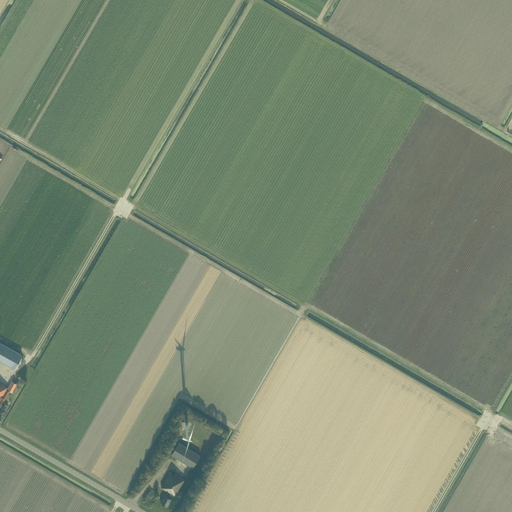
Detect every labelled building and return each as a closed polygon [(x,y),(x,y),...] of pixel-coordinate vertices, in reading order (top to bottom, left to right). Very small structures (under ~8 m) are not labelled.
[(23,355),(0,342),(0,360),(15,369),(23,355)] [(23,382),(26,375),(21,372),(17,380),(23,382)] [(0,403),(2,405),(10,391),(12,392),(17,383),(12,381),(8,387),(0,382),(0,403)] [(193,467),(200,455),(179,442),(171,454),(193,467)] [(175,495),(184,479),(175,474),(170,472),(161,487),(168,491),(166,495),(165,495),(161,502),(167,506),(171,498),(173,494),(175,495)]
